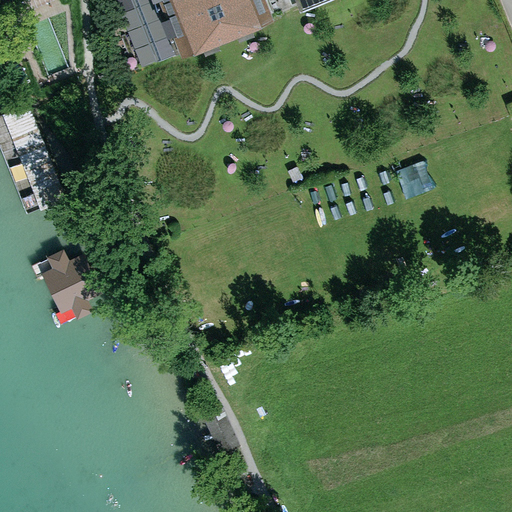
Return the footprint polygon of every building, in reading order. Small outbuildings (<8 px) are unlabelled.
[(159,0),(178,49),(275,9),(271,0),(159,0)] [(28,105),(0,116),(0,142),(30,216),(67,201),(28,105)] [(399,169),(409,200),(437,190),(427,160),(399,169)] [(80,242),(37,261),(65,324),(108,304),(80,242)] [(223,409),(204,418),(222,455),(240,447),(223,409)]
